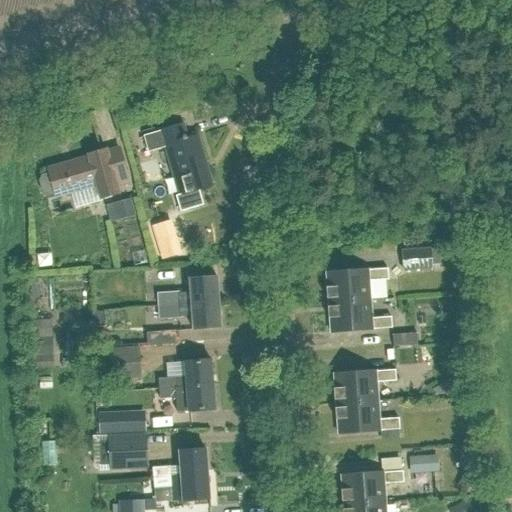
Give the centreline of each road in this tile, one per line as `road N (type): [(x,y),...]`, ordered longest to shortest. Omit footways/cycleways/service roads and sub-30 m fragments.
road 1 (residential): [(298,511),(268,32)]
road 2 (tertiary): [(0,108),(268,32)]
